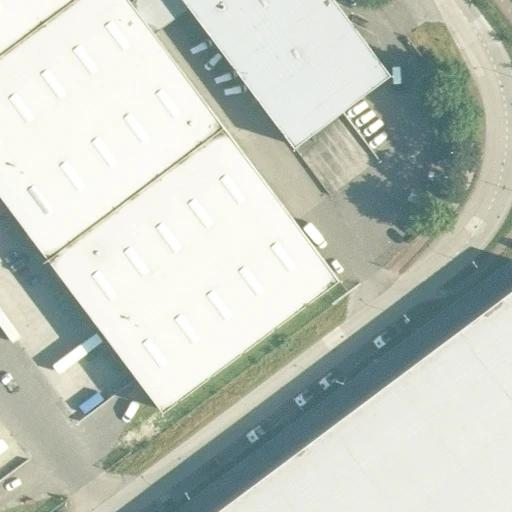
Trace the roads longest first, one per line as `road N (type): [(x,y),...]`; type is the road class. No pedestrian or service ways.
road 1 (unclassified): [(113,511),(427,275),(478,223),(504,154)]
road 2 (unclassified): [(504,154),(502,92),(491,60),(451,0)]
